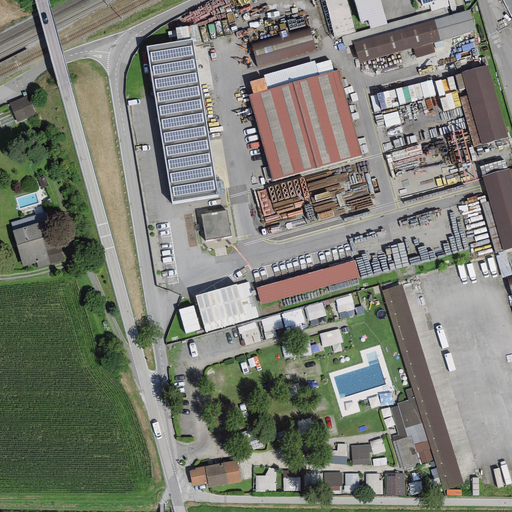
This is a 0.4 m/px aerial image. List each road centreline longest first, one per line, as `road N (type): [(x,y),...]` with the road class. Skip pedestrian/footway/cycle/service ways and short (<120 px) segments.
road 1 (unclassified): [(41,0),(149,389)]
road 2 (unclassified): [(120,56),(117,89),(162,369),(149,389)]
road 3 (unclassified): [(511,503),(176,499)]
road 4 (residential): [(120,56),(78,56),(0,94)]
road 5 (unknown): [(79,260),(124,349),(141,359)]
